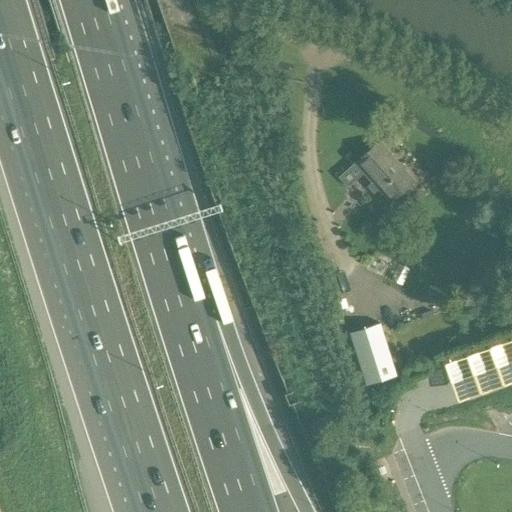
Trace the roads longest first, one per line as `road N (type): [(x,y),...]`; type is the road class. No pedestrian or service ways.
road 1 (motorway): [(0,10),(157,511)]
road 2 (unclassified): [(119,0),(320,42),(511,119)]
road 3 (motorway): [(190,331),(89,0)]
road 4 (motorway): [(306,511),(190,331)]
road 5 (motorway): [(249,511),(190,331)]
